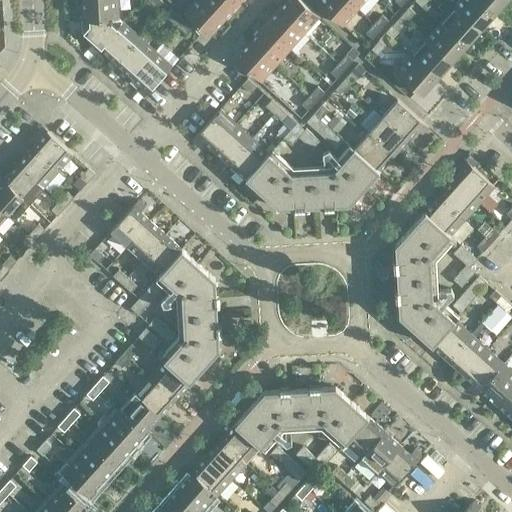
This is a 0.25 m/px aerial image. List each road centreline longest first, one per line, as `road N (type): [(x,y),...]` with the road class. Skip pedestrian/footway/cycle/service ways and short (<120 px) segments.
road 1 (residential): [(267,267),(63,87),(28,71)]
road 2 (residential): [(353,343),(350,258),(290,255),(267,267)]
road 3 (residential): [(353,343),(469,453)]
road 4 (residential): [(267,267),(275,341),(353,343)]
